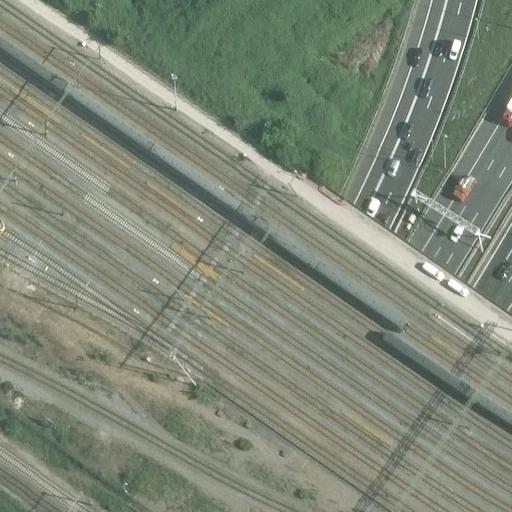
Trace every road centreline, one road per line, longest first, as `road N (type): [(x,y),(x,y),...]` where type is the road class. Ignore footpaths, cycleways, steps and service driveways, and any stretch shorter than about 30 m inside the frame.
road 1 (motorway): [(461,0),(411,150),(378,220),(205,511)]
road 2 (motorway): [(511,142),(286,511)]
road 3 (motorway): [(359,511),(511,265)]
